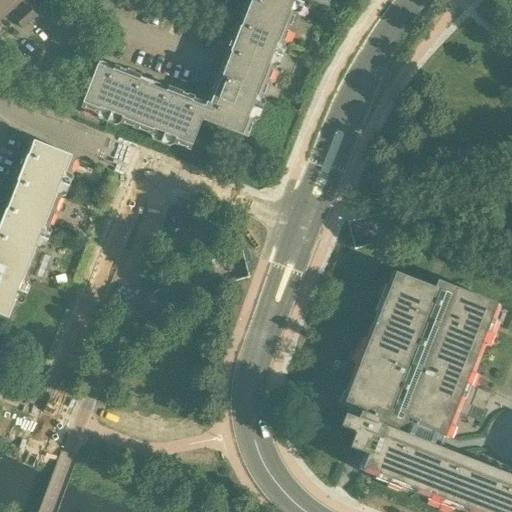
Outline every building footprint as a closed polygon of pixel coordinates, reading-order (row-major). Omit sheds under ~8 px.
[(9,0),(0,0),(0,17),(1,19),(15,6),(9,0)] [(219,81),(215,79),(206,103),(205,103),(204,107),(191,102),(193,98),(167,88),(165,92),(137,81),(139,78),(113,67),(111,71),(96,65),(80,108),(97,115),(98,110),(120,119),(119,123),(150,136),(152,131),(174,140),(172,144),(189,151),(201,121),(246,138),(299,0),(250,0),(240,27),(236,26),(226,52),(230,53),(219,81)] [(212,0),(202,0),(200,8),(208,11),(212,0)] [(27,6),(20,12),(29,22),(36,16),(27,6)] [(29,22),(20,12),(12,19),(22,29),(29,22)] [(0,316),(11,321),(18,304),(13,302),(21,280),(26,282),(39,250),(34,248),(42,227),(47,229),(60,197),(55,195),(63,173),(68,175),(75,158),(32,141),(26,156),(23,155),(12,181),(16,182),(5,210),(2,208),(0,212),(0,316)] [(479,422),(490,394),(465,384),(496,304),(436,281),(433,288),(395,273),(347,395),(349,396),(344,408),(346,409),(339,427),(352,432),(353,435),(348,448),(366,455),(361,469),(471,511),(511,511),(511,483),(430,451),(436,436),(441,438),(446,425),(448,426),(453,412),(479,422)]
